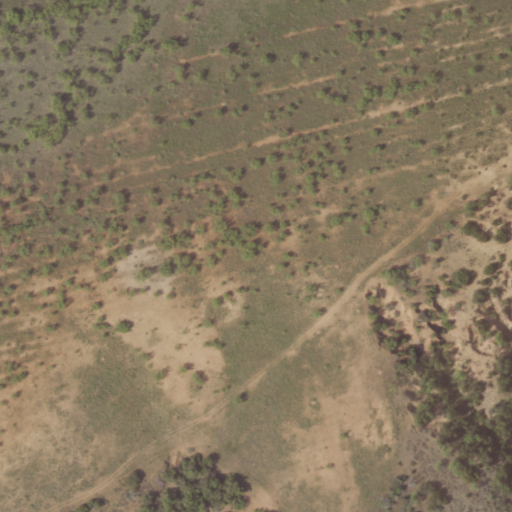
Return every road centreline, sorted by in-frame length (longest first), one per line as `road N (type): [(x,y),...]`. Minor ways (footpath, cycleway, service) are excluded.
road 1 (residential): [(511,112),(431,89),(0,280)]
road 2 (residential): [(277,511),(243,445),(91,308),(0,285)]
